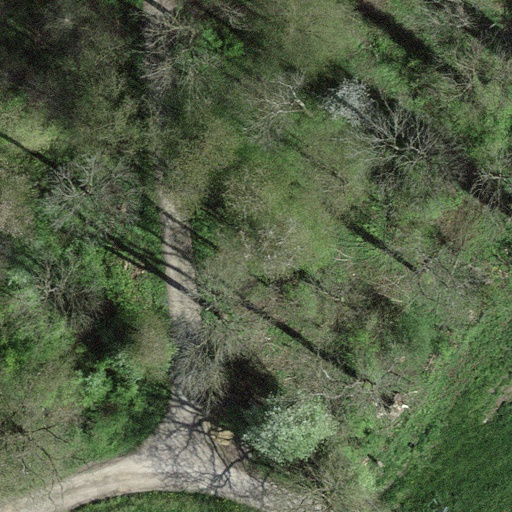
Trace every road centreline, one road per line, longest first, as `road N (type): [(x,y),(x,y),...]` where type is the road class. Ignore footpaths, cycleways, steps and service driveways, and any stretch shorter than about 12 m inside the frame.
road 1 (track): [(190,463),(155,0)]
road 2 (track): [(290,511),(190,463),(129,471),(26,511)]
